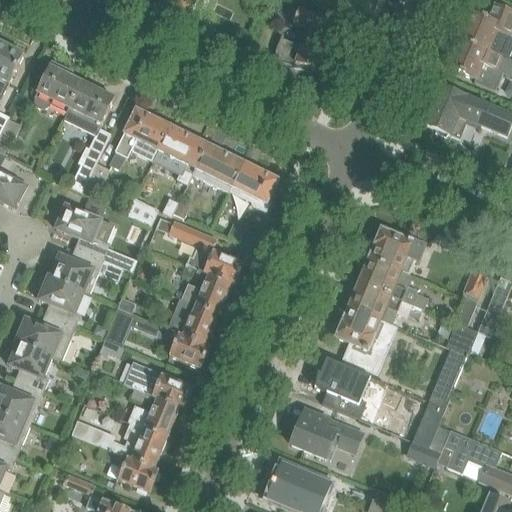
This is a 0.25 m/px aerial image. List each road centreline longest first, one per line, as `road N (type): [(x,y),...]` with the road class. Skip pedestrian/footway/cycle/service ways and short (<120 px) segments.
road 1 (residential): [(203,511),(351,154)]
road 2 (residential): [(351,154),(83,22)]
road 3 (residential): [(511,222),(351,154)]
road 4 (residential): [(351,154),(416,0)]
